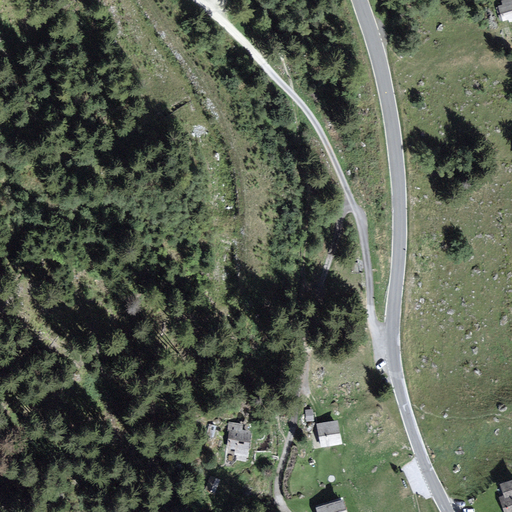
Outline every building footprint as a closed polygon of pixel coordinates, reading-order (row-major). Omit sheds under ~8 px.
[(511,6),(510,0),(496,5),(502,24),(511,20),(511,6)] [(338,417),(314,421),(319,446),(343,441),(338,417)] [(251,427),(230,424),(226,458),(247,460),(251,427)] [(511,511),(511,478),(499,483),(508,511),(511,511)] [(345,511),(340,498),(315,507),(316,511),(345,511)]
